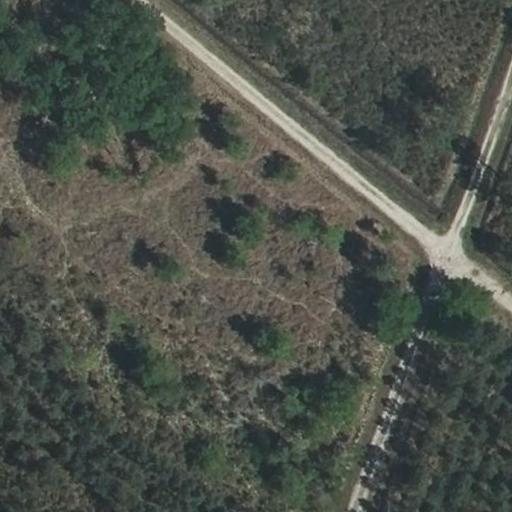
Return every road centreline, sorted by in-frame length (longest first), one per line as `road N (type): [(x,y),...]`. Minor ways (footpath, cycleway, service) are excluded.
road 1 (track): [(137,0),(511,304)]
road 2 (track): [(511,86),(361,511)]
